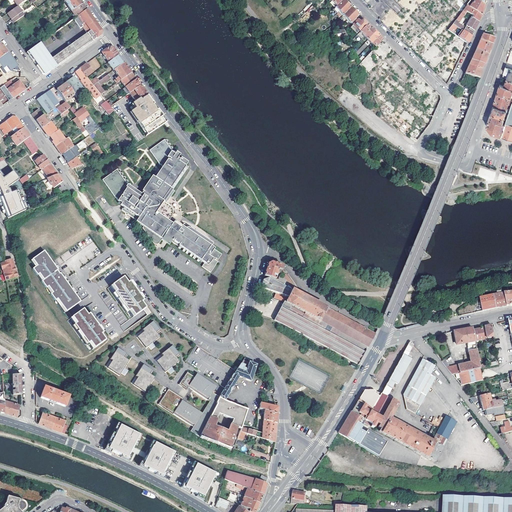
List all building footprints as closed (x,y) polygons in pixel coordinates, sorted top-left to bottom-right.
[(78,0),(68,0),(65,3),(71,12),(82,5),(80,3),(78,0)] [(342,0),(336,6),(335,8),(339,12),(347,4),(344,1),(342,0)] [(485,6),(479,2),(476,0),(475,0),(469,7),(482,15),(483,10),(485,6)] [(22,13),(24,16),(36,7),(34,4),(23,12),(22,13)] [(347,4),(339,12),(342,16),(351,8),(348,6),(347,4)] [(82,5),(71,12),(76,18),(86,11),(85,9),(82,5)] [(482,15),(469,7),(467,5),(466,6),(462,11),(478,22),(480,19),(482,15)] [(18,6),(8,14),(12,20),(14,18),(16,21),(24,16),(22,13),(23,12),(18,6)] [(37,9),(44,18),(46,17),(39,7),(37,9)] [(351,8),(342,16),(347,20),(355,12),(352,10),(351,8)] [(40,44),(29,52),(29,53),(30,54),(28,56),(33,62),(35,61),(37,63),(38,65),(36,67),(41,73),(42,75),(45,75),(68,59),(101,35),(101,32),(86,11),(76,18),(73,20),(80,29),(83,27),(87,34),(50,60),(46,56),(48,54),(40,44)] [(462,11),(452,23),(471,36),(474,30),(478,22),(462,11)] [(355,12),(347,20),(351,24),(351,23),(356,18),(359,16),(357,14),(355,12)] [(8,14),(6,15),(13,24),(16,21),(14,18),(12,20),(8,14)] [(356,18),(351,23),(353,25),(351,28),(353,30),(356,28),(359,31),(366,24),(364,22),(363,21),(360,22),(356,18)] [(471,36),(452,23),(447,30),(467,43),(468,43),(469,40),(471,36)] [(364,36),(371,29),(369,27),(367,25),(360,32),(364,36)] [(336,42),(349,40),(348,38),(344,30),(343,29),(333,31),(336,42)] [(371,29),(364,36),(368,40),(375,33),(373,31),(371,29)] [(41,39),(43,41),(53,35),(51,32),(41,39)] [(375,33),(368,40),(371,44),(378,36),(376,34),(375,33)] [(480,41),(492,45),(493,41),(494,38),(483,34),(480,41)] [(378,36),(371,44),(375,48),(383,40),(380,38),(378,36)] [(492,45),(480,41),(476,50),(482,52),(484,47),(490,50),(491,47),(492,45)] [(109,47),(102,53),(109,62),(118,55),(117,53),(113,48),(109,47)] [(482,52),(476,50),(471,60),(484,65),(485,64),(487,58),(490,50),(484,47),(482,52)] [(371,51),(359,64),(368,72),(380,60),(371,51)] [(7,63),(10,68),(16,64),(14,61),(8,53),(0,58),(0,63),(2,67),(7,63)] [(109,62),(108,63),(114,71),(114,70),(124,63),(123,62),(118,55),(109,62)] [(484,65),(471,60),(469,66),(481,70),(482,68),(484,65)] [(124,63),(114,70),(118,76),(114,80),(116,84),(120,81),(131,73),(130,71),(124,63)] [(80,69),(87,78),(93,73),(87,64),(83,67),(80,69)] [(481,70),(469,66),(465,74),(470,75),(480,79),(481,74),(481,70)] [(507,79),(511,80),(511,70),(505,67),(504,72),(502,77),(507,79)] [(87,84),(84,86),(99,107),(100,106),(106,102),(100,95),(93,86),(87,78),(80,69),(77,71),(76,72),(84,82),(85,82),(87,84)] [(90,81),(93,86),(108,75),(105,71),(90,81)] [(135,79),(131,73),(120,81),(125,88),(136,80),(135,79)] [(462,81),(463,82),(470,75),(465,74),(462,81)] [(93,86),(100,95),(104,92),(100,86),(110,79),(110,78),(108,75),(93,86)] [(69,81),(66,84),(74,95),(76,98),(84,92),(74,78),(69,81)] [(125,88),(129,94),(140,86),(139,85),(136,80),(125,88)] [(13,86),(10,82),(4,86),(13,98),(24,90),(25,89),(19,81),(13,86)] [(60,88),(57,90),(65,102),(74,95),(66,84),(60,88)] [(497,93),(510,98),(511,91),(511,89),(504,86),(500,85),(498,89),(497,93)] [(4,86),(0,89),(0,90),(8,102),(13,98),(4,86)] [(146,94),(140,86),(129,94),(135,102),(135,103),(140,99),(141,100),(147,95),(146,94)] [(0,105),(1,107),(4,104),(8,102),(0,90),(0,105)] [(45,94),(54,107),(59,104),(50,90),(48,92),(45,94)] [(493,106),(509,112),(510,109),(507,108),(508,103),(511,105),(511,101),(511,98),(510,98),(497,93),(495,100),(493,106)] [(37,100),(50,120),(58,113),(56,110),(54,107),(45,94),(41,97),(37,100)] [(149,99),(147,95),(141,100),(140,99),(135,103),(135,102),(132,104),(136,109),(134,110),(130,112),(139,124),(139,123),(148,135),(167,122),(162,116),(149,99)] [(511,101),(511,105),(510,109),(509,112),(507,119),(505,123),(501,136),(502,136),(502,137),(507,138),(511,139),(511,101)] [(106,102),(100,106),(109,115),(114,111),(106,102)] [(66,103),(56,110),(58,113),(60,116),(62,114),(67,111),(70,109),(66,103)] [(504,118),(507,119),(509,112),(493,106),(492,110),(491,113),(504,118)] [(77,118),(80,123),(90,116),(84,108),(75,115),(77,118)] [(38,110),(32,114),(36,119),(43,128),(49,124),(44,115),(42,116),(38,110)] [(503,123),(504,118),(491,113),(488,120),(486,126),(492,133),(501,136),(505,123),(503,123)] [(6,122),(11,130),(15,128),(18,132),(24,128),(16,118),(13,117),(9,120),(6,122)] [(77,118),(73,120),(80,129),(83,127),(80,123),(77,118)] [(0,135),(1,137),(11,130),(6,122),(0,126),(0,135)] [(49,124),(43,128),(45,132),(49,137),(51,136),(50,136),(56,132),(50,123),(49,124)] [(24,128),(18,132),(14,134),(10,137),(17,147),(23,142),(30,137),(26,131),(24,128)] [(54,141),(52,142),(56,146),(65,140),(58,131),(56,132),(50,136),(51,136),(54,141)] [(36,151),(39,149),(36,144),(30,137),(23,142),(30,151),(31,150),(33,152),(36,151)] [(62,155),(74,147),(67,138),(65,140),(56,146),(58,150),(62,155)] [(163,139),(149,150),(160,165),(160,164),(162,167),(152,181),(149,180),(142,191),(140,194),(130,187),(130,184),(127,183),(127,180),(124,180),(125,177),(122,176),(122,173),(119,173),(120,169),(116,169),(102,180),(115,198),(120,204),(121,203),(124,205),(121,210),(143,225),(141,228),(152,243),(154,244),(155,244),(157,244),(158,244),(159,243),(161,240),(163,237),(171,242),(171,241),(178,246),(178,245),(204,263),(201,267),(210,272),(215,265),(215,264),(217,262),(215,260),(216,258),(218,259),(221,254),(214,249),(214,248),(210,245),(212,243),(183,223),(181,227),(173,222),(172,223),(168,221),(172,216),(172,213),(172,211),(172,209),(170,206),(169,205),(166,203),(174,191),(170,188),(185,166),(185,165),(187,162),(180,157),(179,159),(177,157),(178,154),(174,154),(175,151),(172,150),(172,147),(169,146),(170,143),(166,143),(167,140),(163,139)] [(46,159),(44,156),(39,159),(38,157),(34,159),(41,170),(49,164),(46,159)] [(76,158),(68,163),(70,166),(72,169),(82,165),(76,158)] [(42,170),(39,173),(41,176),(45,173),(49,178),(49,179),(58,175),(53,169),(49,164),(41,170),(42,170)] [(0,198),(10,217),(27,208),(23,200),(20,193),(21,193),(21,192),(22,191),(19,187),(12,192),(10,189),(9,189),(8,187),(19,179),(13,171),(5,178),(0,171),(0,198)] [(62,182),(58,175),(49,179),(49,178),(47,179),(54,189),(62,182)] [(22,185),(29,180),(26,176),(20,181),(22,185)] [(44,251),(32,260),(36,266),(32,269),(37,276),(39,275),(43,280),(41,282),(46,289),(48,287),(52,293),(50,295),(55,301),(57,300),(66,312),(80,302),(60,274),(59,275),(57,271),(58,271),(44,251)] [(5,262),(0,263),(0,264),(2,269),(7,268),(10,280),(11,280),(17,278),(14,269),(12,260),(5,262)] [(269,277),(275,279),(278,270),(280,271),(282,266),(281,266),(271,262),(267,264),(266,270),(264,275),(269,277)] [(279,284),(291,291),(297,293),(299,290),(287,273),(282,276),(280,273),(278,279),(280,281),(279,284)] [(107,289),(125,314),(139,304),(147,315),(151,313),(143,301),(129,282),(125,276),(123,277),(112,285),(107,289)] [(261,287),(288,297),(291,291),(279,284),(280,281),(278,279),(275,279),(269,277),(269,278),(263,280),(262,283),(261,287)] [(285,302),(319,320),(325,308),(322,307),(297,293),(291,291),(288,297),(285,302)] [(507,307),(505,294),(502,295),(501,292),(497,293),(497,296),(494,296),(497,308),(501,308),(507,307)] [(488,310),(497,308),(494,296),(481,299),(483,311),(488,310)] [(57,300),(55,301),(64,314),(66,312),(57,300)] [(358,364),(368,346),(319,320),(285,302),(284,301),(274,320),(358,364)] [(319,320),(368,346),(374,334),(325,308),(319,320)] [(87,316),(83,310),(72,318),(76,324),(74,325),(78,332),(80,330),(85,336),(83,338),(87,344),(89,343),(94,349),(105,340),(101,335),(103,333),(89,314),(87,316)] [(154,325),(152,322),(142,331),(143,332),(136,338),(145,349),(159,338),(156,334),(160,332),(154,325)] [(490,325),(483,327),(485,338),(493,337),(490,325)] [(479,368),(474,341),(472,331),(472,328),(466,329),(456,331),(454,331),(456,344),(467,343),(471,362),(450,367),(446,367),(451,374),(452,374),(479,368)] [(472,331),(474,341),(483,340),(481,329),(476,330),(472,331)] [(409,343),(404,351),(409,354),(413,346),(412,342),(409,343)] [(174,349),(171,346),(161,354),(162,356),(156,362),(164,373),(178,361),(176,358),(179,355),(174,349)] [(120,351),(117,349),(110,360),(112,362),(107,369),(119,377),(128,362),(125,359),(127,356),(120,351)] [(403,356),(386,387),(391,390),(394,384),(397,386),(411,360),(407,358),(403,356)] [(441,361),(446,367),(450,367),(444,359),(441,361)] [(200,438),(233,451),(238,437),(241,428),(247,409),(229,403),(227,409),(225,408),(222,415),(232,419),(227,431),(212,425),(218,413),(221,408),(224,401),(239,377),(251,381),(256,365),(243,360),(236,371),(229,381),(224,389),(218,398),(216,402),(216,404),(200,438)] [(424,395),(432,379),(432,377),(427,375),(432,366),(423,361),(404,397),(405,410),(413,415),(423,396),(423,397),(424,395)] [(146,367),(143,365),(136,377),(138,378),(133,385),(145,393),(154,378),(151,376),(153,372),(146,367)] [(479,368),(452,374),(456,380),(459,379),(461,386),(482,381),(479,368)] [(191,431),(200,438),(216,404),(216,402),(218,398),(212,393),(215,390),(205,384),(207,382),(202,379),(200,382),(194,378),(186,373),(178,385),(186,390),(188,388),(189,386),(191,388),(190,389),(210,402),(201,416),(190,409),(191,407),(186,404),(185,405),(181,403),(183,399),(168,389),(158,405),(193,427),(191,431)] [(511,374),(508,375),(509,377),(511,376),(511,378),(511,383),(510,384),(509,383),(503,384),(504,388),(502,388),(503,391),(511,389),(511,374)] [(12,375),(12,395),(21,395),(20,380),(20,375),(12,375)] [(56,392),(44,387),(40,398),(65,407),(69,396),(56,392)] [(372,409),(380,395),(375,391),(370,390),(363,391),(360,395),(357,400),(372,409)] [(480,396),(483,408),(481,408),(479,409),(481,411),(484,410),(493,409),(492,405),(492,402),(491,402),(491,401),(490,394),(486,394),(480,396)] [(390,420),(398,405),(395,403),(380,395),(372,409),(357,400),(351,412),(365,420),(363,423),(372,428),(375,424),(377,426),(376,428),(378,429),(378,431),(415,452),(415,451),(422,439),(390,420)] [(3,401),(3,413),(16,417),(19,406),(3,401)] [(229,403),(224,401),(221,408),(218,413),(222,415),(225,408),(227,409),(229,403)] [(264,410),(277,414),(277,407),(260,403),(259,409),(264,410)] [(498,408),(493,409),(484,410),(485,416),(489,415),(489,417),(496,415),(495,414),(500,413),(499,412),(499,408),(498,408)] [(276,419),(277,414),(264,410),(263,421),(276,424),(276,419)] [(353,442),(359,430),(363,423),(365,420),(351,412),(344,423),(338,433),(353,442)] [(42,413),(38,424),(50,429),(61,432),(64,421),(42,413)] [(433,416),(431,424),(439,426),(442,418),(433,416)] [(454,421),(445,416),(436,433),(440,435),(445,438),(454,421)] [(140,433),(117,421),(111,433),(112,434),(105,448),(111,451),(112,449),(128,457),(140,433)] [(262,430),(275,434),(275,429),(276,424),(263,421),(262,430)] [(503,434),(511,431),(511,428),(511,429),(510,422),(505,423),(506,426),(502,427),(502,429),(503,434)] [(241,428),(238,437),(242,439),(244,433),(253,435),(261,438),(274,442),(275,438),(275,434),(262,430),(262,434),(241,428)] [(365,433),(359,430),(353,442),(378,457),(386,443),(366,431),(365,433)] [(430,443),(422,438),(422,439),(415,451),(425,457),(433,443),(435,444),(436,441),(432,439),(430,443)] [(155,441),(141,465),(164,476),(177,452),(155,441)] [(434,462),(443,445),(436,441),(435,444),(433,443),(425,457),(434,462)] [(218,473),(196,462),(183,486),(192,491),(191,493),(203,499),(206,494),(205,494),(211,481),(213,482),(218,473)] [(229,482),(232,483),(262,495),(264,491),(265,488),(266,486),(266,484),(265,484),(264,483),(259,481),(255,479),(254,480),(227,470),(224,479),(229,482)] [(244,497),(259,503),(260,501),(262,495),(232,483),(232,484),(236,486),(237,488),(246,491),(244,497)] [(304,505),(305,498),(306,493),(294,491),(292,504),(304,505)] [(255,511),(256,509),(258,506),(259,503),(244,497),(238,494),(237,496),(238,497),(238,500),(242,502),(240,506),(249,510),(248,511),(255,511)] [(0,511),(21,511),(24,510),(24,509),(24,507),(24,506),(24,504),(24,503),(23,503),(23,502),(16,500),(16,499),(8,497),(6,505),(5,505),(5,506),(4,506),(4,507),(4,508),(0,510),(0,511)] [(227,509),(229,501),(218,497),(216,506),(227,509)] [(511,511),(511,500),(444,497),(443,511),(367,508),(366,511),(511,511)]
